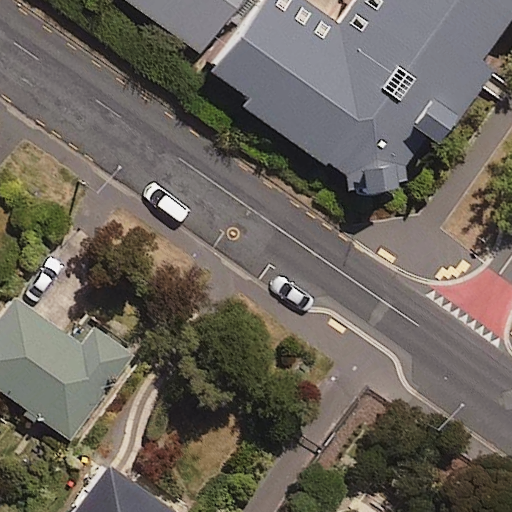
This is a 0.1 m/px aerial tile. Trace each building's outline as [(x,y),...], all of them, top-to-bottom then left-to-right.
[(229,0),(168,0),(208,29),(229,0)] [(511,0),(238,0),(222,23),(409,158),(511,15),(511,0)] [(69,328),(0,280),(0,384),(65,429),(125,341),(80,310),(69,328)] [(157,511),(167,498),(95,449),(51,511),(157,511)] [(365,511),(344,497),(334,511),(365,511)]
